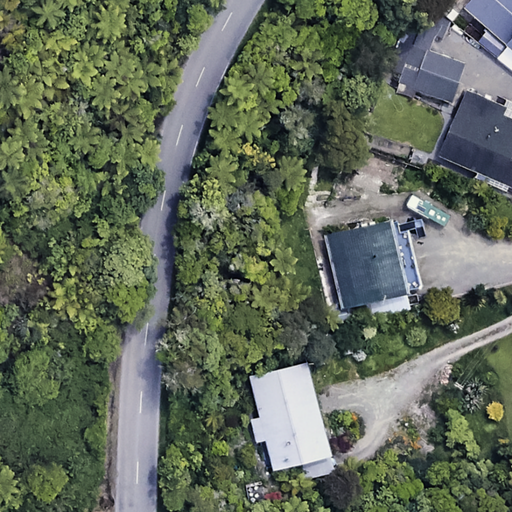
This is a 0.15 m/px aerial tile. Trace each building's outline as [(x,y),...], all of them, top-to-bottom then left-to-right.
[(511,0),(489,0),(475,16),(505,44),(494,56),(511,72),(511,0)] [(451,41),(427,33),(409,89),(449,102),(461,65),(445,59),(451,41)] [(501,108),(466,93),(441,153),(511,182),(511,117),(499,112),(501,108)] [(405,164),(357,147),(349,172),(397,189),(405,164)] [(404,215),(323,234),(338,304),(420,285),(404,215)] [(331,453),(307,359),(244,376),(254,416),(247,417),(253,441),(262,438),(270,469),(331,453)]
